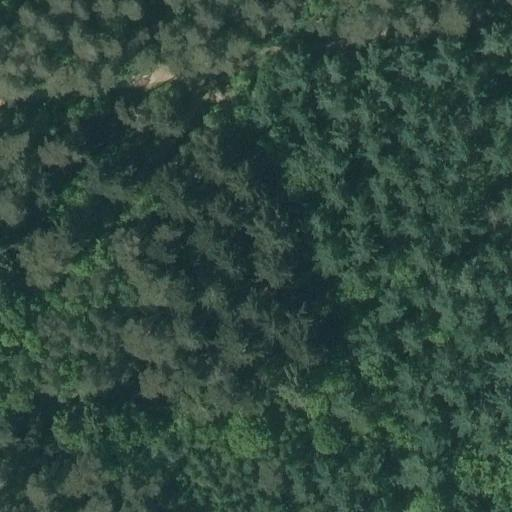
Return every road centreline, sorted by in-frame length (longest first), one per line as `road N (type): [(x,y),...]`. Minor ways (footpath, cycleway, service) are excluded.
road 1 (track): [(241,49),(331,301),(422,511)]
road 2 (track): [(203,57),(183,105),(0,350)]
road 3 (track): [(241,49),(503,0)]
road 4 (track): [(0,100),(203,57)]
